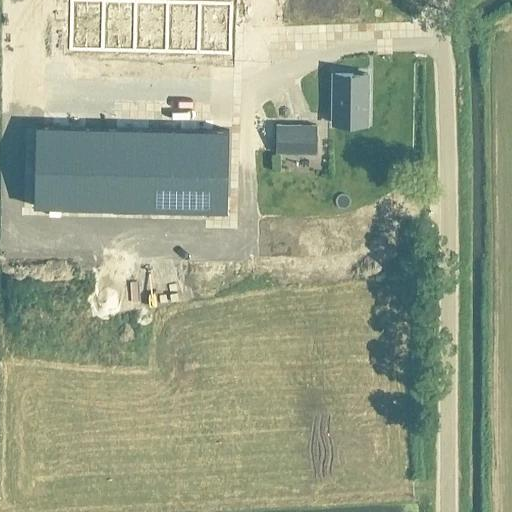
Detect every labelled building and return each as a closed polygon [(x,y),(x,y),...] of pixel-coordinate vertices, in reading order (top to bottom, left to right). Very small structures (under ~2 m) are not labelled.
[(76,0),(76,48),(108,49),(108,0),(76,0)] [(108,0),(108,49),(140,50),(140,0),(108,0)] [(140,0),(140,50),(172,50),(172,0),(140,0)] [(195,0),(172,0),(172,50),(204,51),(205,0),(195,0)] [(205,0),(204,51),(236,52),(237,21),(225,21),(226,1),(205,0)] [(226,1),(225,21),(237,21),(237,1),(226,1)] [(366,124),(366,73),(334,73),(333,123),(366,124)] [(316,153),(316,125),(276,124),(275,152),(316,153)] [(35,125),(33,206),(226,211),(228,130),(35,125)]
